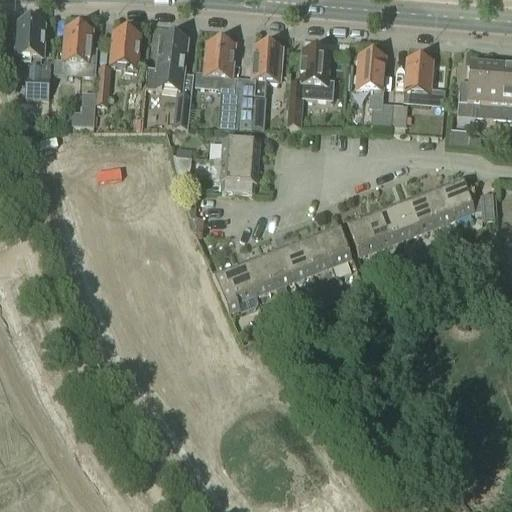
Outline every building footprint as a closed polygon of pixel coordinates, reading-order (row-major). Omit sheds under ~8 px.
[(14,29),(13,43),(15,43),(14,63),(28,63),(27,83),(24,83),(24,103),(47,104),(48,84),(41,84),(42,72),(41,72),(43,31),(14,29)] [(65,34),(62,67),(77,68),(76,81),(95,82),(97,55),(89,54),(91,36),(77,35),(76,33),(68,32),(67,34),(65,34)] [(108,37),(105,72),(118,74),(117,89),(137,91),(139,76),(136,76),(139,40),(124,39),(123,37),(117,36),(115,38),(108,37)] [(146,85),(145,94),(162,96),(162,93),(179,95),(181,78),(183,78),(187,45),(183,45),(183,43),(176,43),(174,44),(160,42),(157,67),(156,75),(147,74),(146,85)] [(196,76),(195,92),(221,94),(230,95),(231,84),(231,82),(234,51),(222,50),(221,48),(211,47),(210,48),(207,48),(204,77),(196,76)] [(238,132),(238,134),(251,135),(262,135),(265,87),(278,88),(281,55),(277,54),(276,52),(269,52),(267,54),(254,53),(252,84),(252,85),(254,85),(253,92),(241,91),(241,96),(239,113),(238,132)] [(327,87),(329,58),(326,58),(325,56),(317,55),(315,57),(302,57),(300,90),(303,90),(302,103),(332,105),(333,87),(327,87)] [(358,61),(355,93),(369,95),(368,114),(371,114),(370,132),(390,133),(391,111),(378,110),(379,96),(382,96),(384,63),(371,62),(370,60),(361,59),(360,61),(358,61)] [(406,65),(402,106),(427,108),(428,99),(430,100),(432,67),(429,66),(428,65),(420,64),(419,66),(406,65)] [(458,98),(456,122),(511,126),(511,72),(470,69),(467,99),(458,98)] [(95,99),(94,109),(106,111),(108,93),(96,92),(95,99)] [(172,99),(168,133),(184,134),(187,101),(172,99)] [(393,111),(391,132),(405,132),(406,116),(402,116),(402,112),(393,111)] [(220,112),(218,132),(235,134),(237,113),(220,112)] [(287,112),(285,131),(300,132),(301,113),(287,112)] [(448,135),(447,149),(466,151),(467,136),(448,135)] [(158,142),(150,144),(152,156),(160,154),(158,142)] [(222,144),(221,165),(257,167),(259,147),(222,144)] [(99,146),(63,155),(69,177),(105,168),(99,146)] [(176,153),(176,161),(190,162),(191,155),(176,153)] [(160,154),(152,156),(154,167),(162,166),(160,154)] [(190,162),(176,161),(174,161),(179,178),(189,179),(190,162)] [(213,164),(212,174),(214,176),(214,185),(219,186),(218,196),(253,199),(254,188),(256,188),(257,167),(221,165),(213,164)] [(105,168),(69,177),(74,198),(110,189),(105,168)] [(461,182),(441,190),(454,225),(474,217),(482,216),(482,225),(496,224),(494,200),(480,201),(481,204),(469,205),(461,182)] [(167,183),(159,186),(163,197),(171,195),(167,183)] [(110,189),(74,198),(80,219),(115,210),(110,189)] [(441,190),(422,197),(435,232),(454,225),(441,190)] [(171,195),(163,197),(168,208),(175,206),(171,195)] [(422,197),(403,204),(416,239),(435,232),(422,197)] [(185,201),(185,208),(189,222),(195,223),(197,202),(185,201)] [(403,204),(384,212),(397,246),(416,239),(403,204)] [(115,210),(80,219),(85,240),(121,231),(115,210)] [(384,212),(365,219),(378,254),(397,246),(384,212)] [(164,213),(132,220),(135,236),(168,229),(164,213)] [(365,219),(346,226),(359,261),(378,254),(365,219)] [(195,223),(189,222),(195,240),(202,241),(203,223),(195,223)] [(509,222),(501,223),(502,235),(510,234),(509,222)] [(182,225),(174,227),(179,238),(186,236),(182,225)] [(337,229),(318,237),(331,272),(350,264),(337,229)] [(121,231),(85,240),(91,262),(127,253),(121,231)] [(144,240),(151,262),(177,254),(171,232),(144,240)] [(318,237),(299,244),(312,279),(331,272),(318,237)] [(188,241),(181,244),(185,255),(192,253),(188,241)] [(299,244),(280,251),(293,286),(312,279),(299,244)] [(280,251),(261,259),(274,293),(276,299),(285,295),(283,290),(293,286),(280,251)] [(465,254),(447,261),(450,270),(469,262),(465,254)] [(444,256),(426,263),(428,271),(447,264),(444,256)] [(261,259),(242,266),(255,301),(274,293),(261,259)] [(426,263),(412,268),(415,276),(428,271),(426,263)] [(242,266),(211,278),(228,317),(238,313),(240,318),(255,312),(257,307),(255,301),(242,266)] [(132,268),(99,284),(109,305),(142,288),(132,268)] [(200,271),(193,274),(198,285),(205,282),(200,271)] [(400,273),(387,278),(390,286),(403,281),(400,273)] [(387,278),(366,286),(369,294),(390,286),(387,278)] [(205,282),(198,285),(203,296),(210,293),(205,282)] [(348,295),(341,297),(343,303),(362,296),(358,284),(351,286),(352,289),(347,291),(348,295)] [(142,288),(109,305),(119,324),(152,308),(142,288)] [(338,295),(318,303),(322,312),(343,303),(341,297),(339,298),(338,295)] [(316,305),(302,310),(305,318),(318,313),(316,305)] [(152,308),(119,324),(128,343),(161,327),(152,308)] [(222,309),(215,312),(219,323),(227,320),(222,309)] [(302,310),(281,318),(284,326),(305,318),(302,310)] [(227,320),(219,323),(224,334),(232,331),(227,320)] [(271,321),(264,324),(269,338),(276,335),(271,321)] [(255,335),(251,336),(254,343),(258,341),(259,342),(269,338),(264,324),(253,328),(255,335)] [(161,327),(128,343),(138,363),(171,347),(161,327)] [(0,345),(0,454),(2,454),(3,455),(43,437),(32,414),(34,413),(12,364),(9,366),(0,345)] [(171,347),(138,363),(148,383),(181,367),(171,347)] [(245,357),(238,360),(243,371),(250,368),(245,357)] [(250,368),(243,371),(247,382),(255,379),(250,368)] [(190,381),(160,402),(173,421),(203,400),(190,381)] [(259,398),(252,403),(259,413),(266,408),(259,398)] [(203,400),(173,421),(185,438),(216,417),(203,400)] [(266,408),(259,413),(266,422),(273,418),(266,408)] [(216,417),(185,438),(198,456),(228,435),(216,417)] [(228,435),(198,456),(210,474),(241,452),(228,435)] [(288,439),(281,443),(288,453),(295,449),(288,439)] [(241,452),(210,474),(224,492),(254,471),(241,452)] [(298,453),(292,458),(299,468),(305,463),(298,453)] [(21,484),(17,487),(34,511),(97,511),(73,476),(70,478),(56,457),(20,483),(21,484)] [(318,478),(334,502),(347,493),(330,469),(318,478)] [(320,484),(314,489),(321,499),(327,494),(320,484)] [(264,485),(233,506),(237,511),(264,511),(277,503),(264,485)] [(327,494),(321,499),(327,508),(334,504),(327,494)] [(282,511),(277,503),(264,511),(282,511)]
